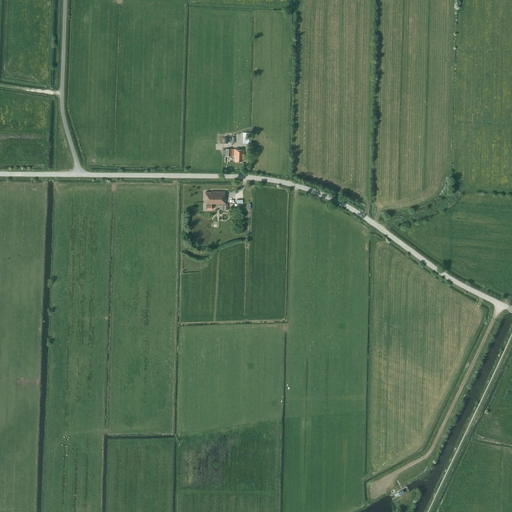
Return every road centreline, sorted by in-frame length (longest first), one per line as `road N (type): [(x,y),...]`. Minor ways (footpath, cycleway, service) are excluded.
road 1 (unclassified): [(511,308),(445,275),(340,202),(283,181),(80,174)]
road 2 (track): [(402,511),(408,498),(397,472),(430,450),(501,303)]
road 3 (unclassified): [(80,174),(61,102),(64,0)]
